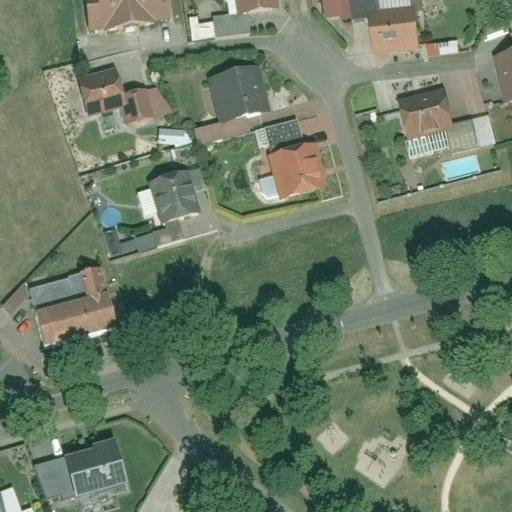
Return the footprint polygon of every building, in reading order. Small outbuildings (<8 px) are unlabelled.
[(74,0),(78,36),(159,28),(156,0),(74,0)] [(224,0),(227,21),(274,16),(271,0),(224,0)] [(360,13),(365,55),(413,49),(407,7),(360,13)] [(485,57),(496,110),(511,106),(511,34),(500,37),(503,53),(485,57)] [(426,48),(426,58),(458,56),(457,46),(426,48)] [(195,81),(207,130),(262,117),(250,68),(195,81)] [(66,82),(77,123),(112,113),(117,131),(157,120),(148,86),(117,95),(110,70),(66,82)] [(442,92),(392,103),(402,144),(406,161),(444,153),(439,134),(451,131),(442,92)] [(308,148),(258,160),(269,206),(319,194),(308,148)] [(140,187),(152,230),(193,218),(187,197),(199,193),(193,171),(140,187)] [(35,350),(109,331),(90,257),(65,263),(68,277),(19,290),(35,350)] [(112,443),(55,461),(70,508),(128,489),(112,443)]
